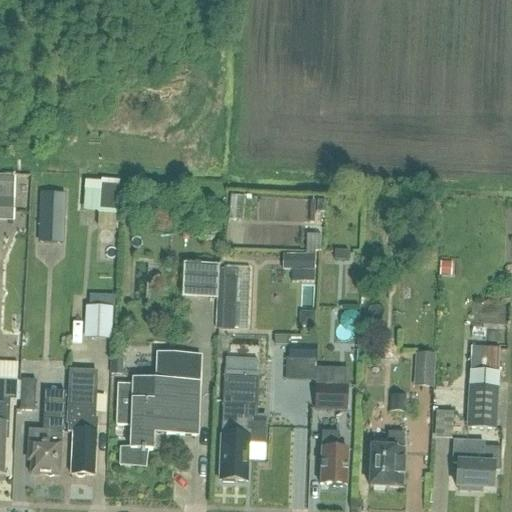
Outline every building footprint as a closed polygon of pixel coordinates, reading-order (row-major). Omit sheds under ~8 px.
[(101,185),(99,216),(118,217),(120,184),(101,183),(101,185)] [(0,223),(12,224),(14,186),(0,184),(0,223)] [(63,247),(65,197),(40,196),(38,245),(63,247)] [(335,254),(335,263),(349,263),(349,254),(335,254)] [(314,259),(290,258),(290,273),(313,274),(314,259)] [(439,265),(438,279),(449,279),(450,265),(439,265)] [(182,299),(196,299),(197,269),(183,268),(182,299)] [(235,282),(223,281),(221,333),(233,333),(235,282)] [(109,343),(111,311),(85,310),(83,341),(109,343)] [(291,349),(290,361),(315,362),(316,350),(291,349)] [(466,432),(496,434),(498,392),(498,376),(497,375),(498,352),(470,350),(468,390),(466,432)] [(432,391),(434,357),(414,356),(412,390),(432,391)] [(117,388),(115,429),(131,430),(130,451),(122,451),(121,469),(147,470),(147,453),(152,454),(153,437),(197,439),(199,380),(200,360),(156,358),(155,384),(145,384),(133,383),(132,388),(117,388)] [(225,362),(224,378),(257,380),(258,364),(225,362)] [(111,363),(110,378),(121,378),(122,363),(111,363)] [(0,383),(15,384),(17,384),(18,366),(0,365),(0,383)] [(68,393),(66,428),(68,428),(67,437),(72,437),(70,480),(94,481),(96,428),(94,428),(96,394),(97,376),(69,374),(68,393)] [(257,380),(224,378),(218,484),(246,485),(248,446),(263,447),(265,421),(255,421),(257,380)] [(15,403),(15,384),(0,383),(0,476),(3,477),(4,442),(7,442),(9,402),(15,403)] [(34,414),(35,383),(21,383),(19,413),(34,414)] [(346,414),(347,389),(315,388),(314,413),(346,414)] [(63,436),(65,396),(46,395),(43,434),(29,433),(27,466),(31,466),(30,477),(59,479),(61,436),(63,436)] [(405,417),(406,400),(390,400),(389,416),(405,417)] [(431,439),(449,441),(453,415),(435,412),(431,439)] [(346,488),(347,453),(338,453),(339,436),(321,436),(320,488),(346,488)] [(403,453),(404,437),(387,436),(387,452),(371,452),(369,490),(401,492),(403,453)] [(500,474),(501,452),(474,451),(473,465),(457,464),(455,491),(492,493),(493,474),(500,474)]
